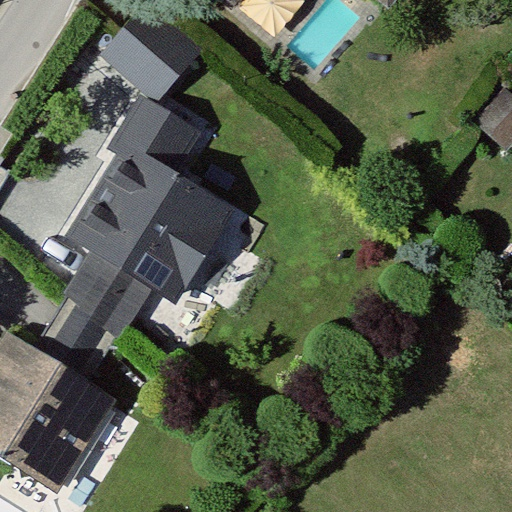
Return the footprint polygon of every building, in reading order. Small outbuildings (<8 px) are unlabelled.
[(201,52),(144,2),(100,52),(158,102),(201,52)] [(125,152),(71,239),(99,256),(152,289),(177,304),(231,217),(172,181),(202,132),(140,94),(110,143),(125,152)] [(511,145),(511,97),(509,95),(481,125),(508,149),(511,145)] [(152,289),(99,256),(37,356),(90,389),(152,289)] [(9,338),(0,352),(0,461),(58,498),(116,405),(90,389),(37,356),(9,338)]
